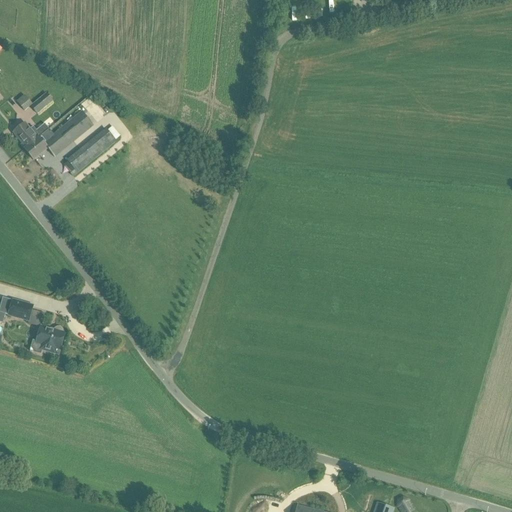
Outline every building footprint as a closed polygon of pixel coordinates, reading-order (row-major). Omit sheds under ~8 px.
[(47,93),(31,107),(38,115),(54,101),(47,93)] [(24,96),(16,103),(23,111),(31,104),(24,96)] [(27,148),(25,150),(34,161),(48,149),(55,158),(94,126),(83,112),(53,136),(49,131),(40,138),(27,148)] [(26,123),(14,133),(18,137),(19,139),(27,148),(40,138),(49,131),(46,126),(38,133),(34,127),(31,130),(26,123)] [(106,131),(68,162),(77,173),(107,148),(115,142),(106,131)] [(4,298),(0,311),(0,312),(9,315),(29,321),(33,306),(14,301),(4,298)] [(51,298),(46,301),(52,312),(58,310),(51,298)] [(42,327),(37,343),(43,344),(41,349),(55,353),(56,348),(60,349),(65,334),(63,333),(63,331),(62,329),(60,328),(58,328),(56,329),(55,331),(53,331),(49,330),(49,329),(42,327)] [(287,498),(283,511),(328,511),(329,509),(287,498)] [(403,498),(397,501),(398,506),(401,511),(415,511),(408,500),(403,498)]
